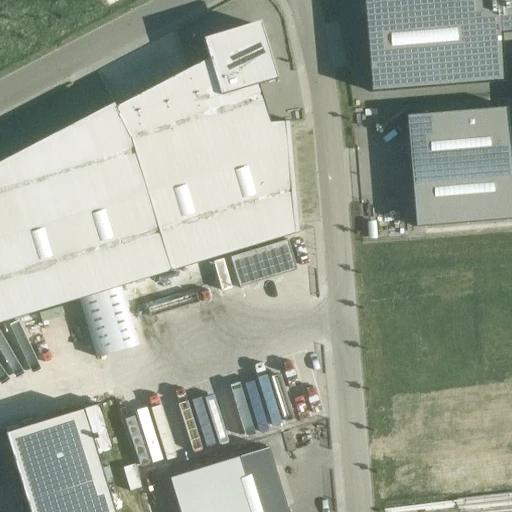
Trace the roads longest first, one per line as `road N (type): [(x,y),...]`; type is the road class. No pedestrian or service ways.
road 1 (unclassified): [(357,511),(325,97),(303,0)]
road 2 (unclassified): [(188,0),(0,98)]
